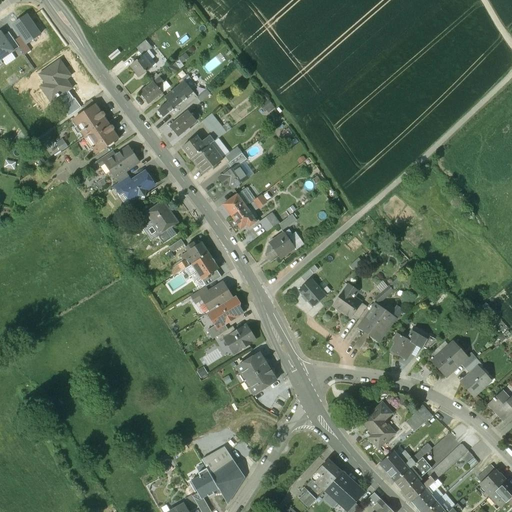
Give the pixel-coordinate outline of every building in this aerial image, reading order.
[(13,26),(20,36),(26,45),(41,35),(28,16),(13,26)] [(3,37),(1,33),(0,33),(0,65),(3,64),(0,60),(0,59),(13,51),(3,37)] [(3,37),(13,51),(19,47),(14,41),(9,33),(3,37)] [(20,36),(14,41),(19,47),(25,56),(31,52),(26,45),(20,36)] [(137,48),(143,56),(152,48),(146,41),(137,48)] [(152,67),(143,56),(130,65),(139,77),(152,67)] [(71,76),(59,61),(39,75),(44,84),(39,88),(51,103),(72,89),(66,80),(71,76)] [(184,81),(164,97),(168,102),(157,111),(163,118),(193,93),(190,90),(196,86),(187,75),(182,79),(184,81)] [(164,83),(159,77),(153,82),(158,88),(164,83)] [(153,82),(139,93),(148,104),(162,93),(158,88),(153,82)] [(206,90),(197,98),(201,102),(210,94),(206,90)] [(74,99),(61,108),(68,117),(80,108),(74,99)] [(100,113),(95,106),(88,111),(73,121),(84,137),(107,122),(104,118),(105,116),(103,113),(100,113)] [(195,121),(188,112),(169,127),(177,137),(195,121)] [(217,121),(211,114),(202,122),(207,129),(215,123),(217,121)] [(84,137),(80,140),(87,151),(91,148),(96,155),(119,139),(114,131),(114,129),(113,127),(110,127),(107,122),(84,137)] [(220,129),(215,123),(207,129),(212,134),(209,136),(214,142),(223,135),(219,130),(220,129)] [(202,143),(196,137),(182,147),(192,159),(210,145),(214,142),(209,136),(205,140),(205,141),(202,143)] [(221,160),(210,145),(192,159),(203,174),(221,160)] [(236,147),(225,156),(230,162),(241,154),(236,147)] [(116,156),(105,164),(106,164),(111,172),(110,175),(112,177),(115,177),(116,179),(126,172),(139,163),(129,148),(116,156)] [(112,151),(96,162),(100,167),(106,164),(105,164),(116,156),(112,151)] [(230,162),(228,164),(232,169),(237,165),(238,166),(246,159),(242,154),(241,154),(230,162)] [(232,169),(218,179),(224,187),(229,184),(233,189),(247,179),(238,166),(237,165),(232,169)] [(126,172),(116,179),(119,183),(129,176),(126,172)] [(132,181),(122,188),(124,191),(131,202),(139,196),(145,198),(146,192),(154,186),(145,173),(132,181)] [(119,183),(114,186),(119,194),(124,191),(122,188),(132,181),(129,176),(119,183)] [(245,189),(222,205),(231,218),(245,207),(253,201),(245,189)] [(131,202),(124,191),(119,194),(126,205),(131,202)] [(264,203),(260,196),(253,201),(258,208),(264,203)] [(163,202),(146,213),(160,235),(171,227),(177,223),(163,202)] [(256,222),(245,207),(231,218),(240,230),(246,226),(248,228),(256,222)] [(279,224),(271,214),(259,222),(267,233),(277,226),(279,224)] [(279,224),(277,226),(281,230),(296,220),(292,215),(279,224)] [(176,234),(171,227),(160,235),(158,236),(163,243),(176,234)] [(293,248),(283,234),(269,243),(280,258),(293,248)] [(180,240),(168,248),(172,253),(184,245),(180,240)] [(201,243),(195,246),(193,243),(185,248),(192,258),(195,262),(208,254),(201,243)] [(195,262),(184,269),(189,277),(197,273),(201,280),(217,271),(218,270),(215,264),(215,263),(215,262),(214,261),(213,260),(212,259),(208,254),(195,262)] [(186,260),(169,270),(173,276),(184,269),(195,262),(192,258),(187,262),(186,260)] [(314,266),(301,277),(304,281),(318,270),(314,266)] [(217,271),(201,280),(206,287),(221,277),(217,271)] [(325,297),(311,280),(299,290),(313,307),(325,297)] [(208,293),(201,297),(203,300),(210,312),(232,298),(225,287),(220,285),(208,293)] [(357,292),(348,286),(334,307),(350,318),(352,315),(360,303),(353,298),(357,292)] [(205,287),(190,296),(195,304),(203,300),(201,297),(208,293),(205,287)] [(388,287),(374,298),(378,303),(392,292),(388,287)] [(210,312),(208,314),(215,326),(217,329),(224,325),(242,313),(239,307),(240,305),(235,297),(232,298),(210,312)] [(367,308),(360,303),(352,315),(358,320),(367,308)] [(394,318),(376,305),(360,328),(378,340),(394,318)] [(215,326),(207,331),(212,339),(217,336),(227,330),(224,325),(217,329),(215,326)] [(236,332),(225,339),(225,340),(229,346),(232,346),(236,353),(255,341),(251,334),(252,333),(250,331),(249,331),(246,325),(236,332)] [(227,330),(217,336),(221,343),(225,340),(225,339),(236,332),(233,327),(227,330)] [(412,331),(407,340),(397,334),(393,341),(396,343),(391,351),(406,360),(411,351),(414,345),(421,349),(421,348),(426,340),(412,331)] [(426,340),(421,348),(426,351),(437,341),(428,336),(426,340)] [(462,360),(450,347),(453,344),(453,343),(432,361),(446,377),(460,364),(466,358),(465,357),(462,360)] [(462,360),(465,357),(453,344),(450,347),(462,360)] [(260,353),(251,358),(244,362),(244,363),(237,368),(241,375),(242,374),(246,379),(268,366),(265,363),(266,362),(263,357),(262,357),(260,353)] [(471,353),(466,358),(460,364),(465,369),(476,359),(471,353)] [(476,359),(465,369),(470,374),(476,369),(481,364),(476,359)] [(268,366),(246,379),(251,387),(249,388),(254,395),(262,390),(262,391),(269,387),(269,386),(277,381),(274,376),(275,375),(272,370),(271,371),(268,366)] [(476,369),(470,374),(461,382),(474,397),(489,383),(476,369)] [(511,395),(509,398),(502,391),(487,405),(503,421),(511,412),(511,395)] [(383,425),(379,420),(383,417),(385,418),(391,413),(387,407),(386,408),(382,403),(361,422),(372,434),(368,437),(378,448),(394,435),(385,425),(387,424),(385,423),(383,425)] [(416,412),(406,422),(415,432),(425,422),(416,412)] [(428,444),(409,461),(409,462),(413,466),(422,458),(432,449),(428,444)] [(461,445),(431,472),(433,475),(428,479),(429,480),(432,483),(437,479),(469,451),(463,445),(461,445)] [(224,447),(202,460),(207,468),(210,474),(232,459),(224,447)] [(405,466),(392,452),(379,464),(395,482),(408,470),(413,466),(409,462),(405,466)] [(442,452),(431,459),(434,465),(446,458),(442,452)] [(469,452),(461,458),(466,464),(473,457),(469,452)] [(413,466),(408,470),(417,480),(419,478),(431,467),(422,458),(413,466)] [(218,489),(227,505),(245,478),(232,459),(210,474),(218,489)] [(341,472),(328,461),(312,479),(325,491),(341,472)] [(491,466),(476,478),(480,483),(494,471),(495,470),(491,466)] [(213,492),(218,489),(210,474),(207,468),(198,473),(200,476),(191,481),(197,493),(201,499),(203,498),(207,496),(208,497),(214,494),(213,492)] [(417,480),(408,470),(395,482),(412,502),(427,488),(432,483),(429,480),(422,486),(418,482),(417,480)] [(500,478),(494,471),(480,483),(480,484),(490,495),(505,482),(501,477),(500,478)] [(355,484),(341,472),(325,491),(338,503),(355,484)] [(432,483),(427,488),(431,493),(442,484),(437,479),(432,483)] [(511,488),(505,482),(490,495),(502,508),(511,498),(511,488)] [(355,484),(338,503),(347,510),(354,503),(363,492),(355,484)] [(490,495),(480,484),(477,486),(487,498),(490,495)] [(431,493),(427,488),(412,502),(420,511),(424,511),(436,502),(430,495),(432,493),(431,493)] [(316,500),(307,491),(298,499),(308,508),(316,500)] [(197,493),(192,496),(199,508),(201,511),(210,511),(203,498),(201,499),(197,493)] [(374,493),(367,500),(374,506),(381,500),(374,493)] [(446,493),(436,501),(445,511),(448,511),(456,505),(446,493)] [(192,496),(192,495),(185,499),(192,511),(199,508),(192,496)] [(393,511),(381,500),(374,506),(379,511),(393,511)] [(445,511),(436,501),(436,502),(424,511),(445,511)] [(354,503),(347,510),(345,511),(354,511),(359,508),(354,503)] [(448,511),(460,511),(463,510),(458,503),(456,505),(448,511)]
